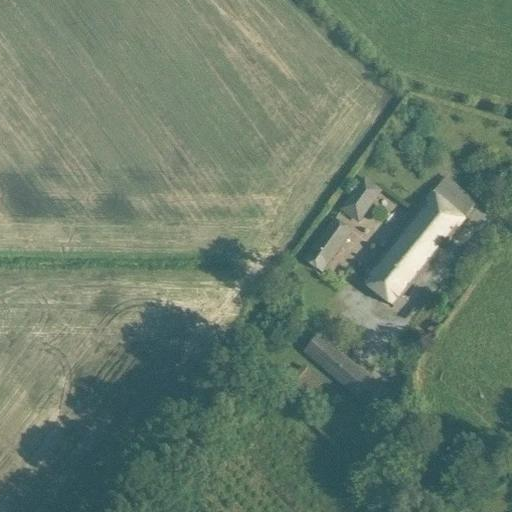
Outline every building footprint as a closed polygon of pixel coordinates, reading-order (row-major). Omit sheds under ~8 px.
[(359,224),(383,191),(364,177),(340,210),(359,224)] [(446,178),(362,282),(393,307),(476,204),(446,178)] [(310,265),(323,273),(352,232),(336,221),(332,226),(335,227),(310,265)] [(385,391),(319,335),(303,354),(370,410),(385,391)] [(323,385),(303,367),(290,381),(310,399),(323,385)]
